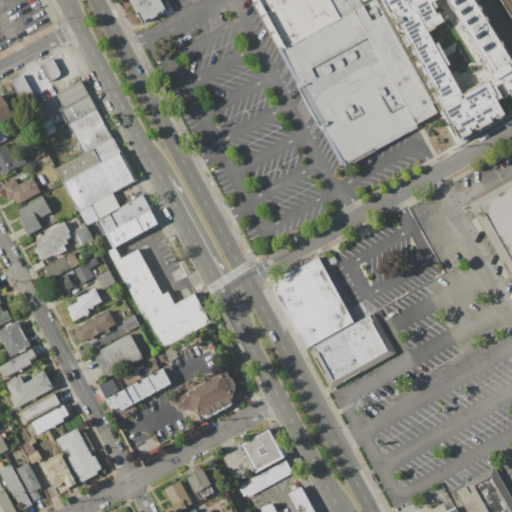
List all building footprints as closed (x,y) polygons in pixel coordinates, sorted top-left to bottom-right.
[(160,0),(129,0),(142,23),(166,11),(160,0)] [(439,111),(415,124),(417,127),(346,166),(344,164),(340,166),(278,50),(283,47),(282,45),(278,47),(271,35),(275,32),(274,30),(270,32),(262,18),(266,16),(265,13),(261,15),(255,5),(259,3),(257,0),(253,2),(252,0),(359,0),(362,5),(371,0),(376,0),(433,104),(435,103),(439,111)] [(485,25),(504,14),(511,28),(511,41),(499,49),(485,25)] [(511,58),(511,90),(503,74),(511,69),(511,67),(509,62),(500,67),(494,56),(505,50),(510,60),(511,58)] [(40,66),(53,59),(61,72),(59,76),(49,82),(40,66)] [(23,75),(38,103),(25,109),(10,82),(23,75)] [(81,80),(89,94),(60,110),(39,121),(32,107),(81,80)] [(0,93),(1,93),(14,116),(0,123),(0,93)] [(89,94),(60,110),(68,124),(96,108),(89,94)] [(68,124),(96,108),(112,137),(92,147),(83,152),(68,124)] [(112,137),(92,147),(100,162),(120,151),(112,137)] [(0,145),(6,142),(15,159),(21,156),(25,163),(2,176),(0,172),(0,145)] [(92,147),(83,152),(55,168),(63,182),(100,162),(92,147)] [(63,182),(100,162),(120,151),(121,150),(135,175),(132,177),(134,180),(112,193),(78,211),(63,182)] [(1,185),(15,178),(19,184),(32,177),(41,192),(17,205),(13,197),(9,200),(1,185)] [(511,255),(480,202),(511,183),(511,255)] [(112,193),(78,211),(86,225),(95,221),(120,207),(112,193)] [(95,221),(120,207),(142,195),(150,210),(105,234),(103,235),(95,221)] [(18,210),(43,196),(51,212),(37,220),(42,227),(27,235),(18,219),(21,217),(18,210)] [(150,210),(105,234),(112,248),(114,247),(158,223),(150,210)] [(33,245),(40,241),(38,239),(45,235),(44,232),(64,221),(67,226),(68,225),(71,232),(68,233),(71,238),(66,241),(68,244),(59,248),(61,251),(56,254),(57,255),(53,257),(52,256),(42,261),(33,245)] [(76,233),(84,229),(83,227),(86,225),(92,236),(80,242),(76,233)] [(112,248),(114,247),(120,258),(137,249),(162,294),(167,291),(174,304),(195,293),(211,322),(163,348),(147,319),(145,320),(139,308),(138,309),(107,251),(112,248)] [(43,267),(53,262),(57,261),(56,260),(64,255),(65,257),(73,253),(79,264),(50,280),(43,267)] [(318,257),(354,323),(308,348),(300,332),(297,334),(275,293),(274,289),(275,285),(277,281),(280,278),(318,257)] [(86,262),(89,268),(96,264),(93,258),(86,262)] [(74,269),(86,262),(89,268),(94,276),(81,283),(74,269)] [(96,276),(108,270),(115,282),(103,288),(96,276)] [(66,273),(74,286),(56,296),(49,283),(66,273)] [(67,307),(78,301),(76,298),(94,288),(101,301),(87,308),(89,312),(87,313),(88,315),(83,318),(82,316),(73,321),(68,313),(70,312),(67,307)] [(0,298),(2,302),(0,303),(0,306),(2,310),(3,309),(4,312),(7,310),(12,317),(0,324),(0,298)] [(74,329),(108,311),(115,323),(108,327),(110,331),(105,333),(104,330),(93,336),(95,339),(89,342),(87,338),(81,342),(74,329)] [(122,321),(134,314),(139,325),(128,332),(122,321)] [(312,349),(311,347),(370,315),(370,316),(374,314),(396,353),(330,389),(309,350),(312,349)] [(0,336),(0,329),(6,326),(5,325),(11,322),(12,323),(16,320),(31,345),(24,348),(25,350),(20,353),(19,352),(11,356),(0,336)] [(93,353),(129,333),(143,358),(128,366),(124,360),(113,366),(117,372),(106,377),(93,353)] [(0,366),(32,348),(36,356),(30,360),(32,363),(21,369),(22,371),(20,372),(19,371),(6,378),(0,366)] [(157,358),(158,354),(161,352),(164,352),(167,355),(167,358),(165,361),(162,362),(159,361),(157,358)] [(146,359),(154,356),(157,363),(156,363),(150,367),(146,359)] [(228,361),(231,368),(224,372),(220,365),(228,361)] [(156,363),(150,367),(152,372),(159,369),(156,363)] [(162,368),(168,378),(173,375),(171,371),(173,370),(170,364),(162,368)] [(108,398),(115,394),(116,397),(118,396),(117,393),(124,389),(126,391),(128,390),(126,388),(137,382),(138,384),(142,382),(141,380),(153,373),(154,376),(158,373),(157,371),(162,368),(168,378),(171,383),(121,411),(119,407),(112,411),(107,401),(109,400),(108,398)] [(5,384),(20,375),(24,382),(35,376),(34,375),(43,370),(53,387),(35,397),(37,399),(33,402),(31,399),(16,408),(11,400),(14,399),(5,384)] [(232,397),(231,400),(232,402),(202,419),(200,415),(197,417),(195,414),(185,410),(183,412),(181,408),(179,409),(175,401),(177,400),(176,398),(204,382),(203,380),(207,378),(208,380),(220,373),(221,375),(226,372),(229,378),(231,377),(236,386),(234,387),(235,388),(239,391),(237,398),(232,397)] [(184,385),(189,382),(192,387),(187,390),(184,385)] [(175,389),(182,385),(185,391),(179,395),(175,389)] [(21,410),(54,393),(60,403),(26,421),(21,410)] [(30,423),(63,405),(70,417),(36,435),(30,423)] [(56,439),(77,428),(80,433),(84,431),(94,451),(90,452),(92,456),(95,455),(101,468),(96,470),(98,473),(79,483),(66,458),(71,456),(68,449),(62,452),(56,439)] [(240,443),(268,428),(284,457),(256,472),(240,443)] [(0,432),(9,449),(0,453),(0,432)] [(27,456),(36,452),(31,444),(29,441),(21,445),(27,456)] [(27,456),(36,452),(37,451),(41,458),(31,464),(27,456)] [(41,465),(61,455),(76,482),(57,492),(55,488),(54,489),(48,479),(41,465)] [(238,485),(284,459),(292,472),(246,498),(244,495),(241,496),(237,488),(239,487),(238,485)] [(16,468),(28,462),(41,487),(36,490),(40,497),(34,501),(16,468)] [(0,474),(0,469),(11,464),(26,491),(25,492),(32,504),(22,510),(15,498),(13,499),(0,474)] [(480,511),(511,511),(511,498),(493,467),(464,484),(480,511)] [(186,478),(203,469),(211,485),(210,485),(214,492),(200,500),(196,492),(194,493),(186,478)] [(162,490),(179,481),(192,504),(176,511),(171,511),(169,507),(171,506),(162,490)] [(297,511),(287,494),(300,486),(310,505),(313,511),(297,511)] [(0,511),(0,494),(6,491),(17,511),(0,511)] [(260,511),(258,508),(267,503),(268,505),(270,503),(274,511),(260,511)]
